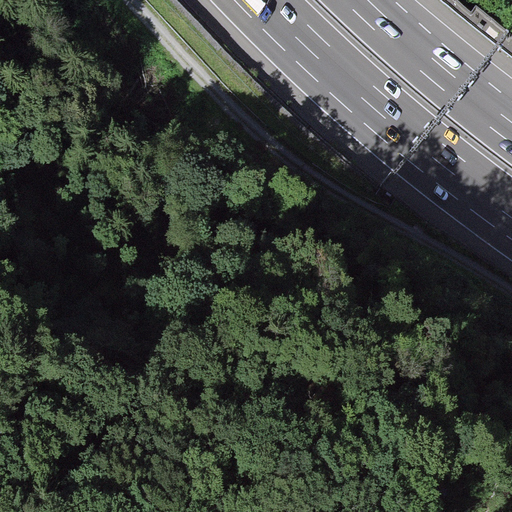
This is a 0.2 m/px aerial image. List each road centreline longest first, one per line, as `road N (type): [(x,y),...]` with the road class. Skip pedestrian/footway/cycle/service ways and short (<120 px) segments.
road 1 (track): [(131,0),(293,161),(511,293)]
road 2 (motorway): [(259,0),(383,116),(511,216)]
road 3 (motorway): [(511,132),(356,0)]
